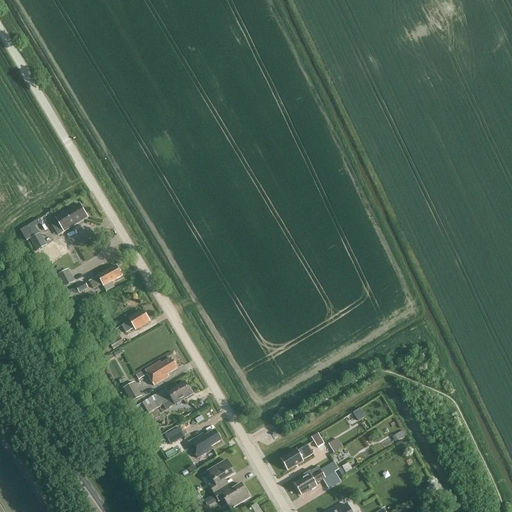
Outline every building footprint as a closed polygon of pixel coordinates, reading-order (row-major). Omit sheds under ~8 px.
[(78,223),(88,217),(81,205),(71,211),(70,210),(50,221),(59,236),(78,224),(78,223)] [(34,223),(21,231),(27,241),(30,239),(40,234),(36,227),(34,223)] [(40,234),(30,239),(37,252),(48,245),(41,233),(40,234)] [(105,286),(123,276),(118,266),(99,276),(99,277),(90,282),(94,289),(103,284),(105,286)] [(69,268),(58,274),(64,287),(75,281),(69,268)] [(85,281),(77,286),(80,293),(89,288),(85,281)] [(136,330),(150,322),(143,310),(130,319),(131,321),(122,326),(126,333),(135,328),(136,330)] [(111,344),(114,349),(125,343),(121,337),(111,344)] [(168,374),(178,369),(172,359),(162,364),(161,362),(146,371),(137,376),(139,380),(148,375),(154,386),(169,377),(168,374)] [(133,404),(140,400),(143,398),(133,381),(123,387),(133,404)] [(181,403),(181,402),(193,395),(192,393),(193,393),(190,388),(189,389),(185,382),(168,392),(166,388),(145,402),(151,412),(172,400),(175,405),(177,404),(177,405),(181,403)] [(356,412),(362,421),(369,417),(363,408),(356,412)] [(165,436),(171,445),(185,436),(179,427),(165,436)] [(211,447),(221,441),(215,431),(205,437),(204,434),(189,443),(198,459),(213,450),(211,447)] [(402,431),(393,436),(396,442),(405,437),(402,431)] [(318,434),(312,438),(314,442),(321,439),(318,434)] [(154,442),(158,448),(166,443),(161,437),(154,442)] [(341,438),(331,443),(337,453),(346,448),(341,438)] [(303,461),(313,455),(308,446),(298,452),(297,450),(281,460),(288,472),(304,462),(303,461)] [(210,487),(214,494),(224,488),(221,482),(235,474),(227,460),(208,472),(214,483),(209,486),(210,487)] [(319,468),(312,472),(311,471),(300,477),(302,480),(295,484),(302,496),(311,490),(312,491),(316,488),(316,487),(317,486),(316,484),(325,479),(323,475),(321,471),(320,471),(319,468)] [(214,494),(218,501),(218,502),(224,498),(230,510),(250,498),(242,484),(227,493),(224,488),(214,494)] [(427,494),(427,486),(416,486),(416,494),(427,494)] [(190,497),(194,504),(201,500),(197,493),(190,497)] [(209,498),(204,501),(208,507),(213,504),(212,503),(209,498)]
